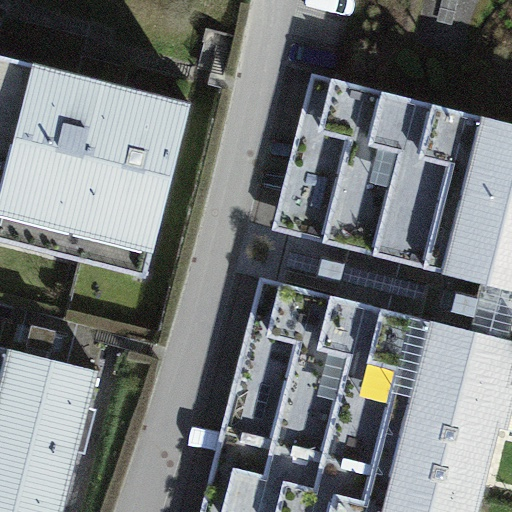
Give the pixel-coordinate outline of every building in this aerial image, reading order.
[(0,62),(10,22),(0,19),(0,62)] [(214,106),(22,61),(0,154),(0,219),(177,261),(214,106)] [(511,114),(313,70),(276,235),(511,288),(511,114)] [(497,511),(511,452),(511,334),(270,278),(214,511),(497,511)] [(0,511),(84,511),(117,373),(0,345),(0,511)]
